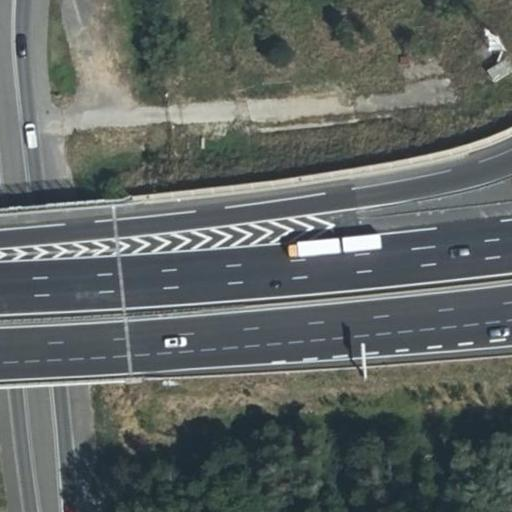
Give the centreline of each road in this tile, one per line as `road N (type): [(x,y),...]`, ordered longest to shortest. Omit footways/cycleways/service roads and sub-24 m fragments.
road 1 (motorway): [(511,159),(392,192),(261,213),(0,239)]
road 2 (primary): [(69,511),(24,71),(28,0)]
road 3 (motorway): [(0,349),(120,345),(511,306)]
road 4 (motorway): [(511,245),(0,289)]
road 5 (primary): [(0,247),(30,511)]
